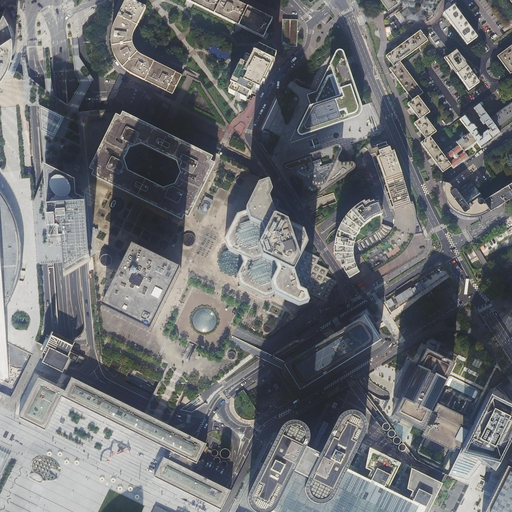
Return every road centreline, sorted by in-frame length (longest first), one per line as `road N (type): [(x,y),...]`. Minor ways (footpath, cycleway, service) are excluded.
road 1 (primary): [(195,511),(126,435),(80,334),(56,45)]
road 2 (primary): [(34,59),(48,106),(74,413),(112,511)]
road 3 (primary): [(87,323),(67,66),(56,45)]
road 4 (primary): [(450,249),(340,0)]
road 5 (primary): [(34,59),(51,319)]
road 6 (residential): [(270,169),(248,131),(268,88),(306,46),(312,21)]
road 7 (secondary): [(360,306),(219,403)]
road 8 (motorway): [(152,511),(0,435)]
road 9 (residential): [(270,169),(360,306)]
road 10 (secondary): [(251,430),(387,344)]
road 11 (secondary): [(79,373),(173,417),(183,434)]
